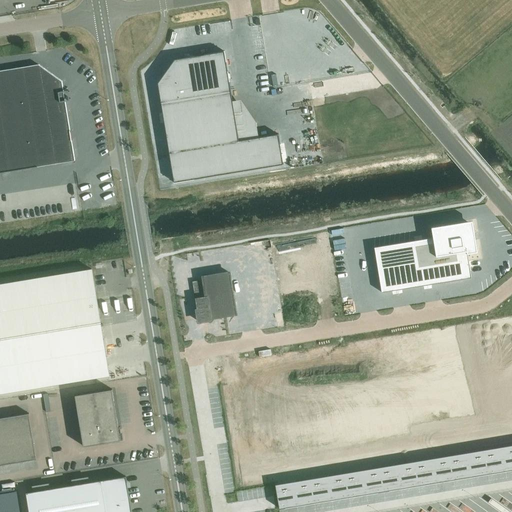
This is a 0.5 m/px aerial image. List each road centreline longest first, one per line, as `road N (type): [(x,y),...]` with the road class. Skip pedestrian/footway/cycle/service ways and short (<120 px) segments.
road 1 (tertiary): [(183,511),(102,13)]
road 2 (unclassified): [(511,284),(484,305),(194,353)]
road 3 (unclassified): [(511,211),(328,0)]
road 4 (unclassified): [(511,485),(349,511)]
road 5 (unclassified): [(219,511),(194,353)]
